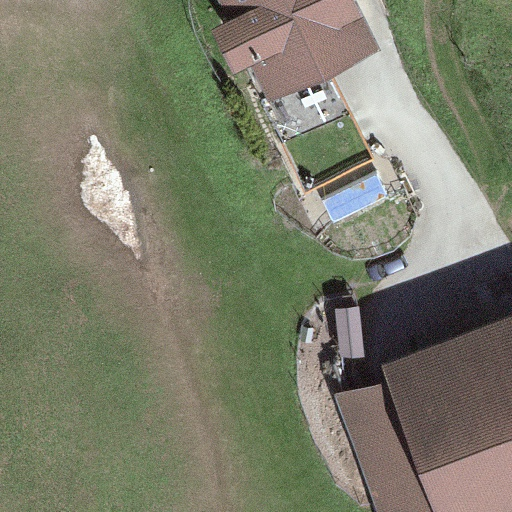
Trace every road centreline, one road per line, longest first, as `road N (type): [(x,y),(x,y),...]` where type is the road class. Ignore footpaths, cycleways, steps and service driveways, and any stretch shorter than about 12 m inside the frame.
road 1 (track): [(453,232),(408,294),(371,321),(365,374),(416,511)]
road 2 (track): [(448,0),(454,68),(489,193),(453,232)]
road 3 (track): [(369,67),(426,154),(453,232)]
